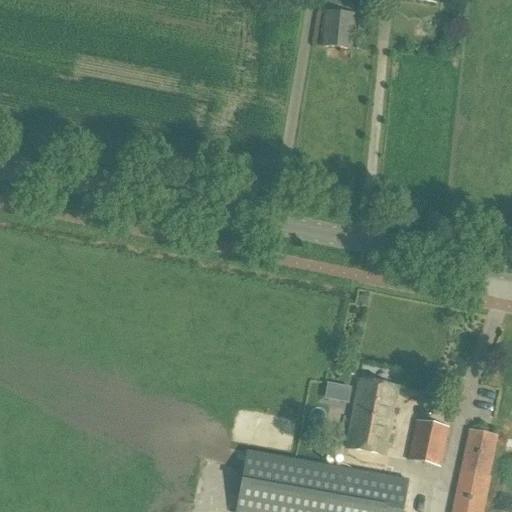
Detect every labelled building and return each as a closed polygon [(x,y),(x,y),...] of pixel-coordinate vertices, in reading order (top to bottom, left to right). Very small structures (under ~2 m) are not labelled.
[(355,15),(326,12),(322,48),(352,52),(355,15)] [(429,398),(456,403),(459,385),(434,381),(429,398)] [(347,449),(386,457),(399,390),(359,383),(347,449)] [(348,404),(351,388),(328,384),(325,399),(348,404)] [(237,433),(255,436),(259,417),(240,413),(237,433)] [(407,464),(441,470),(450,429),(416,423),(407,464)] [(451,511),(484,511),(498,438),(469,432),(451,511)] [(511,475),(511,440),(500,438),(494,472),(511,475)] [(195,441),(194,503),(224,503),(225,441),(195,441)] [(403,511),(408,482),(248,453),(237,511),(403,511)]
